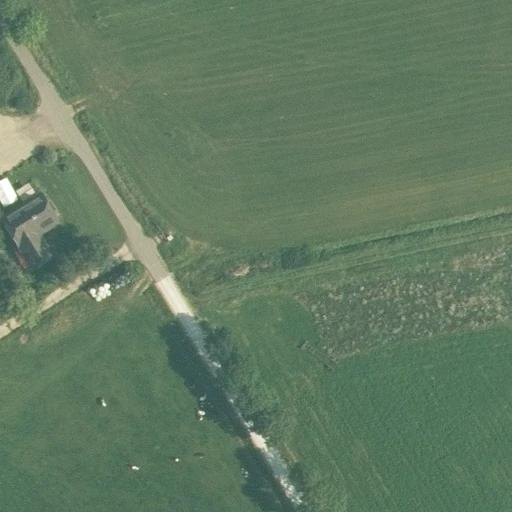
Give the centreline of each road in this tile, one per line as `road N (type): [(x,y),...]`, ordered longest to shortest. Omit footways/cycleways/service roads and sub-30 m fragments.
road 1 (unclassified): [(308,511),(0,19)]
road 2 (track): [(177,303),(511,228)]
